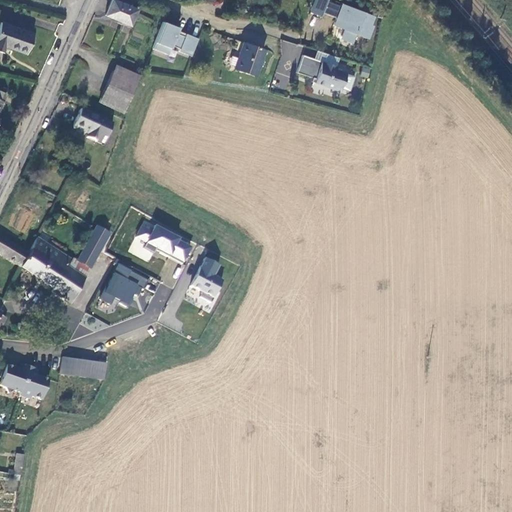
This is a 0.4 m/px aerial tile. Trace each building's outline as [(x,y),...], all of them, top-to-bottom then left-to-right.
[(136,9),(113,0),(112,0),(107,15),(130,24),(136,9)] [(373,18),(342,5),(341,7),(327,1),(327,0),(315,0),(310,13),(320,17),(322,13),(336,19),(333,26),(343,30),(340,38),(352,42),(355,35),(367,40),(372,28),(370,27),(373,18)] [(5,45),(29,53),(35,33),(1,22),(0,25),(0,52),(3,53),(5,45)] [(151,49),(167,55),(170,46),(178,49),(178,51),(187,55),(193,37),(184,34),(183,36),(174,33),(176,28),(161,22),(151,49)] [(298,47),(284,43),(276,72),(290,76),(298,47)] [(241,62),(237,71),(257,79),(267,53),(249,46),(242,62),(241,62)] [(304,47),(302,54),(314,58),(316,51),(304,47)] [(339,69),(305,57),(299,74),(315,80),(313,84),(338,93),(343,91),(348,76),(338,73),(339,69)] [(124,112),(138,73),(114,64),(99,103),(124,112)] [(360,76),(368,77),(369,69),(362,68),(360,76)] [(104,121),(80,111),(72,130),(86,136),(84,140),(94,144),(104,121)] [(143,219),(127,252),(149,262),(155,249),(184,263),(194,244),(143,219)] [(47,293),(69,304),(101,245),(87,238),(75,261),(70,258),(68,262),(32,243),(26,255),(19,269),(51,286),(47,293)] [(0,259),(19,269),(26,255),(0,240),(0,259)] [(203,256),(185,302),(210,312),(223,278),(216,275),(221,263),(203,256)] [(130,307),(147,279),(120,263),(98,298),(112,306),(116,299),(130,307)] [(25,327),(21,326),(18,328),(17,332),(19,335),(23,336),(26,334),(27,330),(25,327)] [(36,331),(29,328),(24,341),(32,344),(36,331)] [(106,364),(61,360),(59,376),(104,380),(106,364)] [(19,374),(6,370),(0,387),(0,390),(5,392),(8,398),(14,395),(20,397),(19,400),(30,404),(31,401),(42,405),(48,385),(36,380),(38,374),(29,371),(21,369),(19,374)] [(11,478),(19,480),(23,460),(14,458),(12,468),(6,467),(5,473),(11,474),(11,478)]
